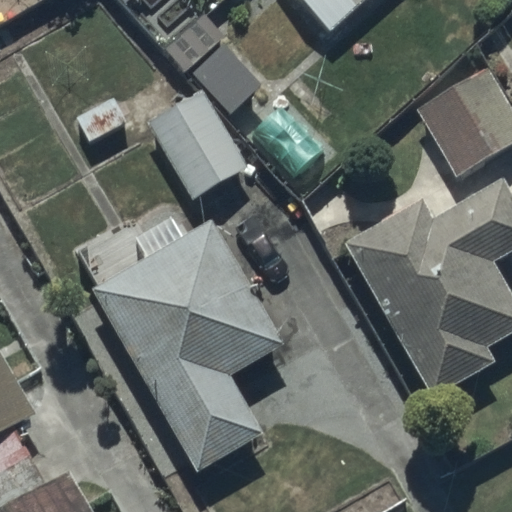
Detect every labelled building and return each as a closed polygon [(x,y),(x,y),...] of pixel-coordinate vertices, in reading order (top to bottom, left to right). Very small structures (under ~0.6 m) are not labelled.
[(105,0),(123,21),(147,0),(105,0)] [(289,0),(330,46),(382,0),(289,0)] [(192,88),(228,130),(261,103),(225,61),(192,88)] [(511,123),(489,86),(418,129),(456,192),(511,158),(511,123)] [(202,104),(146,135),(192,216),(247,184),(202,104)] [(423,219),(345,263),(432,418),(493,384),(485,369),(511,353),(511,309),(496,280),(511,270),(511,216),(501,197),(432,236),(423,219)] [(147,276),(91,308),(196,492),(263,454),(229,394),(282,364),(211,239),(188,252),(175,229),(133,253),(147,276)] [(36,434),(0,371),(0,511),(80,511),(69,492),(47,505),(13,447),(36,434)]
